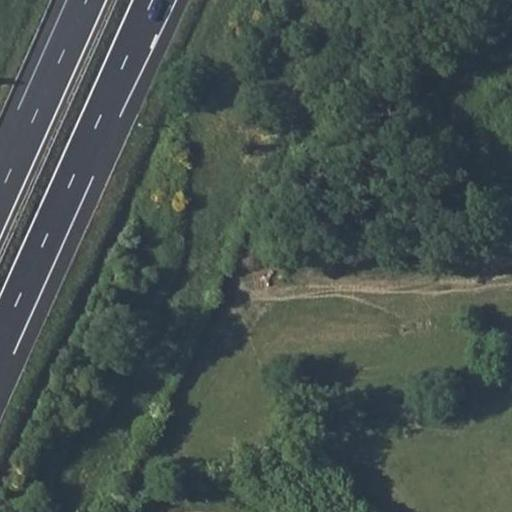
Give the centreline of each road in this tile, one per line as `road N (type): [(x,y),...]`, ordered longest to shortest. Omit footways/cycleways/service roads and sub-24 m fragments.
road 1 (motorway): [(0,342),(153,0)]
road 2 (motorway): [(88,0),(0,197)]
